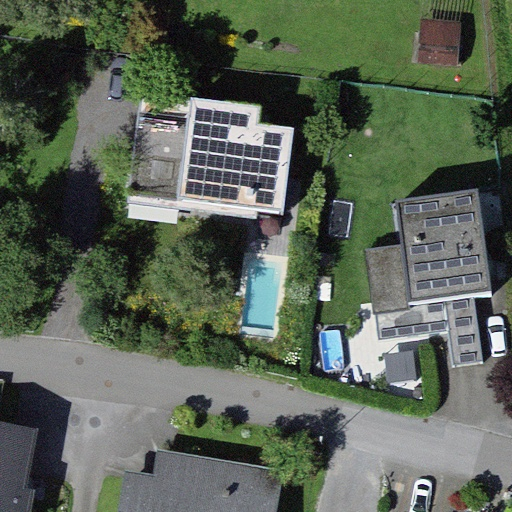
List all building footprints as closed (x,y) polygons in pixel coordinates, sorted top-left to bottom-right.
[(265,112),(147,99),(135,200),(288,218),(298,137),(263,132),(265,112)] [(487,196),(407,207),(412,246),(420,307),(482,299),(500,296),(487,196)] [(482,299),(420,307),(412,246),(375,251),(386,331),(456,322),(462,365),(491,361),(482,299)] [(34,439),(0,433),(0,511),(28,511),(31,501),(23,500),(34,439)] [(168,458),(164,485),(135,480),(129,511),(278,511),(285,477),(168,458)]
